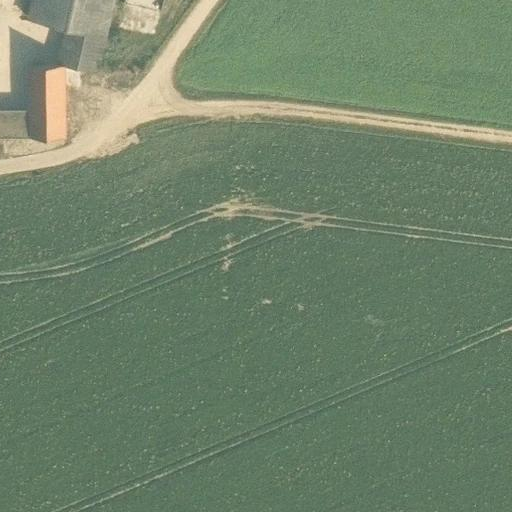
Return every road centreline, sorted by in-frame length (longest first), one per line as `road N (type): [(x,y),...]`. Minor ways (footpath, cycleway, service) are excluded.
road 1 (track): [(136,103),(266,107),(511,136)]
road 2 (track): [(136,103),(210,0)]
